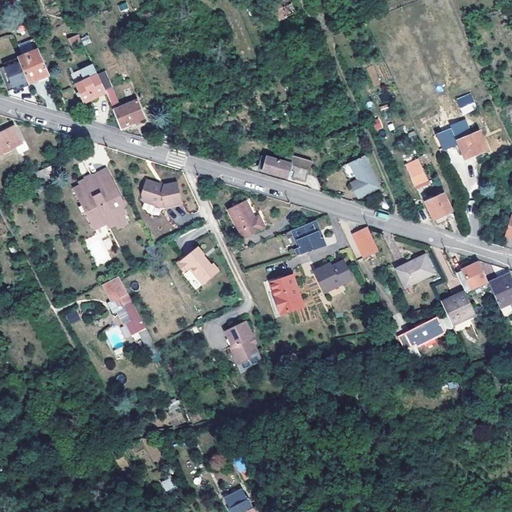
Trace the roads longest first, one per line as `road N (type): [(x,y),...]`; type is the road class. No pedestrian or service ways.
road 1 (residential): [(511,260),(184,161)]
road 2 (residential): [(184,161),(0,101)]
road 3 (residential): [(184,161),(252,306)]
